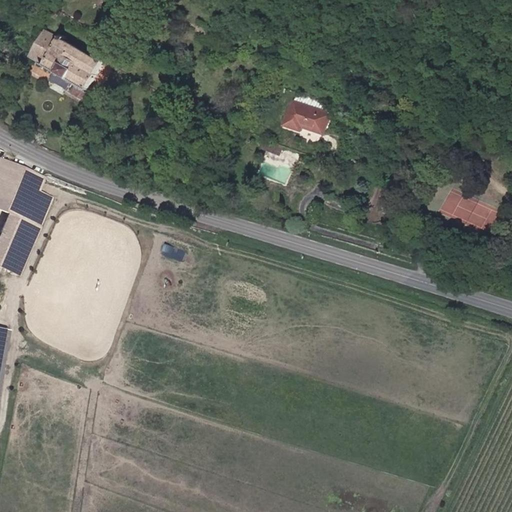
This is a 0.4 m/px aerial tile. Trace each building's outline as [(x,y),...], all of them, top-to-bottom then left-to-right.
[(19,15),(13,11),(9,17),(15,21),(19,15)] [(26,62),(54,76),(76,86),(87,92),(101,67),(38,35),(35,43),(26,62)] [(70,96),(76,86),(54,76),(49,86),(70,96)] [(323,116),(294,104),(283,130),(300,136),(303,130),(323,138),(334,112),(326,109),(323,116)] [(60,187),(0,161),(0,212),(9,216),(0,235),(0,268),(21,277),(60,187)] [(391,242),(392,245),(394,246),(397,248),(400,248),(402,246),(403,243),(404,242),(404,240),(402,237),(401,236),(399,235),(397,235),(395,236),(393,237),(392,239),(391,242)]
